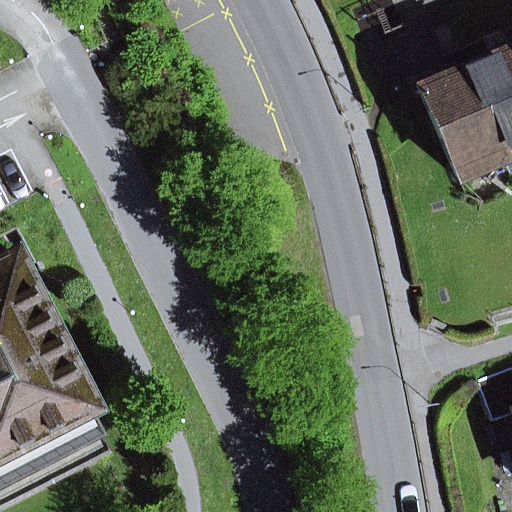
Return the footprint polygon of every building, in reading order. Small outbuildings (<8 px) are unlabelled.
[(55,0),(66,14),(87,54),(106,44),(85,3),(90,0),(55,0)] [(111,51),(186,198),(245,168),(159,0),(131,0),(101,15),(94,19),(111,51)] [(161,0),(159,0),(245,168),(248,167),(161,0)] [(511,45),(418,87),(457,177),(498,159),(494,149),(511,140),(511,45)] [(503,170),(511,166),(511,140),(494,149),(498,159),(503,170)] [(511,321),(511,188),(422,215),(456,330),(466,335),(511,321)] [(0,455),(85,412),(6,251),(0,254),(0,455)] [(511,414),(511,368),(477,382),(490,422),(511,414)] [(85,412),(0,455),(0,511),(109,457),(85,412)]
